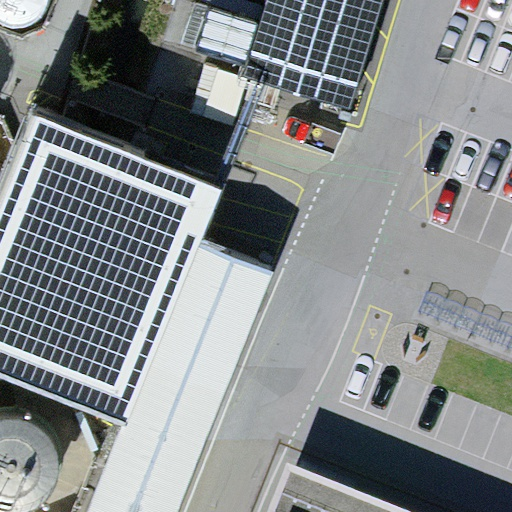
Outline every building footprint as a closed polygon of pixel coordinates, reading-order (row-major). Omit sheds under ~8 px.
[(0,0),(0,20),(13,25),(35,18),(44,0),(0,0)] [(371,0),(249,0),(231,61),(341,96),(371,0)] [(173,511),(265,275),(190,247),(213,187),(26,115),(0,181),(0,374),(123,422),(88,511),(173,511)] [(0,498),(8,501),(36,492),(52,462),(43,431),(22,417),(0,416),(0,498)] [(328,511),(283,495),(276,511),(328,511)]
